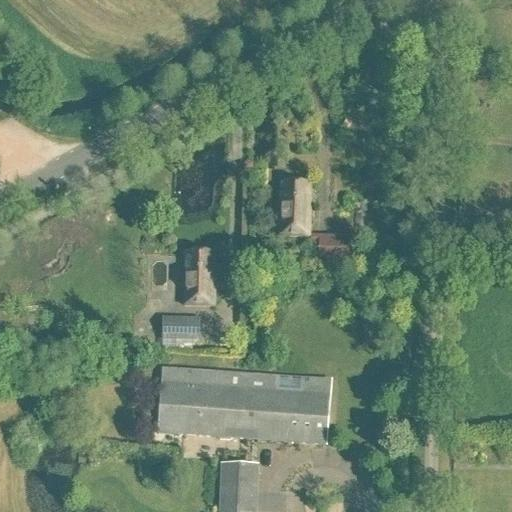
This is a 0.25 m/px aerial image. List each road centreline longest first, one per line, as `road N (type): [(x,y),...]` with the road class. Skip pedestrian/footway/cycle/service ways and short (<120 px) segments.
road 1 (unclassified): [(429,511),(440,40),(428,0)]
road 2 (tertiary): [(0,202),(377,0)]
